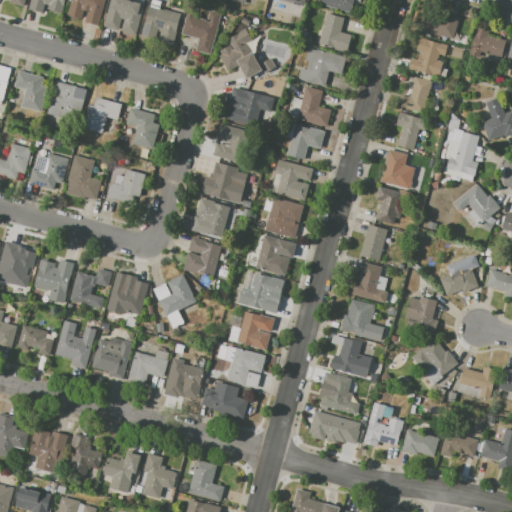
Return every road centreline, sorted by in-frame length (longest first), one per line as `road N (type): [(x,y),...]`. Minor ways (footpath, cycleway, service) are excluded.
road 1 (residential): [(257,511),(393,0)]
road 2 (residential): [(511,505),(377,483),(0,380)]
road 3 (residential): [(197,90),(0,36)]
road 4 (residential): [(197,90),(153,248)]
road 5 (residential): [(153,248),(0,207)]
